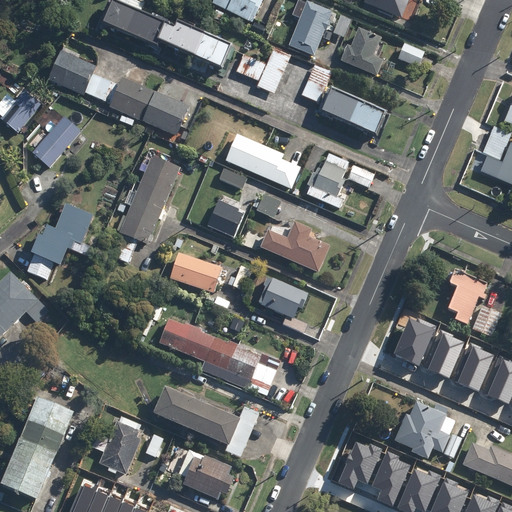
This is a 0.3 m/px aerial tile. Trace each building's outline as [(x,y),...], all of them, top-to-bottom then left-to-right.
[(154,15),(121,0),(115,0),(106,20),(163,45),(165,40),(226,67),(236,43),(182,19),(179,26),(154,15)] [(216,0),(215,4),(254,23),(265,0),(216,0)] [(336,12),(310,1),(309,3),(302,0),(300,0),(294,15),(303,18),(291,45),(317,56),(328,31),(329,31),(334,21),(332,20),(336,12)] [(368,0),(367,2),(404,19),(412,0),(368,0)] [(356,20),(345,16),(338,34),(348,38),(356,20)] [(354,46),(350,44),(343,60),(380,76),(386,60),(377,56),(385,37),(362,27),(354,46)] [(428,52),(407,43),(400,59),(421,68),(428,52)] [(293,55),(276,47),(268,64),(246,54),(238,71),(261,81),(258,87),(276,94),(293,55)] [(99,67),(64,51),(50,80),(86,96),(87,94),(112,105),(111,107),(179,137),(192,107),(125,77),(121,85),(96,74),(99,67)] [(335,72),(317,64),(303,96),(321,103),(335,72)] [(390,111),(335,86),(323,111),(379,136),(390,111)] [(26,90),(3,119),(21,133),(44,104),(26,90)] [(67,116),(35,153),(52,168),(84,131),(67,116)] [(511,137),(511,132),(496,126),(485,153),(502,160),(511,137)] [(288,154),(240,134),(228,161),(294,189),(303,167),(286,159),(288,154)] [(511,150),(509,149),(499,173),(511,177),(511,150)] [(352,162),(331,153),(324,169),(320,168),(318,173),(315,172),(310,185),(312,186),(308,195),(342,209),(346,199),(341,197),(348,180),(345,179),(352,162)] [(183,166),(155,155),(142,186),(135,184),(127,203),(134,206),(129,217),(125,215),(109,254),(130,263),(140,240),(151,245),(183,166)] [(377,174),(355,165),(349,179),(371,188),(377,174)] [(249,177),(227,167),(222,179),(244,189),(249,177)] [(284,202),(266,194),(259,210),(277,218),(284,202)] [(248,212),(221,200),(210,226),(236,237),(248,212)] [(97,215),(69,203),(58,229),(51,226),(47,235),(43,234),(35,254),(36,254),(29,272),(49,280),(56,262),(63,265),(70,248),(94,258),(98,248),(85,243),(97,215)] [(271,229),(263,247),(321,273),(333,246),(312,236),(315,229),(298,221),(290,238),(271,229)] [(225,268),(181,253),(172,278),(216,293),(225,268)] [(255,270),(244,265),(235,286),(246,291),(255,270)] [(461,286),(452,308),(462,312),(459,319),(470,324),(482,296),(487,299),(489,295),(486,294),(491,283),(466,272),(459,269),(453,283),(461,286)] [(15,272),(0,286),(0,343),(43,300),(15,272)] [(312,293),(276,278),(275,279),(270,277),(258,303),(288,316),(285,324),(307,333),(311,324),(297,318),(301,308),(305,309),(312,293)] [(504,313),(484,305),(475,328),(494,336),(504,313)] [(231,343),(171,318),(161,342),(253,381),(252,384),(270,392),(283,361),(265,353),(263,357),(248,350),(249,348),(232,341),(231,343)] [(394,354),(420,365),(437,326),(418,318),(416,321),(409,318),(394,354)] [(427,370),(449,378),(463,342),(452,337),(453,334),(440,329),(434,343),(438,344),(427,370)] [(457,383),(478,392),(493,355),(482,351),(483,348),(470,343),(464,356),(468,358),(457,383)] [(488,396),(509,404),(511,396),(511,359),(500,355),(495,369),(498,370),(488,396)] [(243,416),(169,385),(158,413),(231,444),(228,451),(243,457),(261,412),(247,406),(243,416)] [(79,411),(41,396),(4,485),(42,500),(79,411)] [(447,414),(416,401),(410,415),(406,414),(395,441),(413,448),(411,452),(428,459),(433,449),(443,453),(450,435),(440,431),(447,414)] [(123,416),(102,464),(129,475),(144,438),(141,437),(143,431),(140,430),(143,424),(123,416)] [(168,435),(158,431),(148,453),(158,457),(168,435)] [(356,442),(339,482),(355,488),(358,481),(367,484),(381,452),(380,452),(382,447),(370,442),(368,447),(356,442)] [(490,450),(472,442),(462,465),(511,485),(511,453),(492,445),(490,450)] [(189,478),(186,485),(220,499),(224,491),(230,494),(237,477),(231,474),(234,466),(200,452),(199,454),(192,451),(181,475),(189,478)] [(378,499),(394,506),(410,466),(398,461),(400,456),(388,451),(386,455),(385,455),(372,487),(381,491),(378,499)] [(416,470),(399,510),(404,511),(416,511),(418,508),(426,511),(427,511),(441,480),(440,479),(442,475),(430,470),(428,475),(416,470)] [(163,471),(157,483),(173,491),(179,478),(163,471)] [(459,511),(468,492),(456,487),(458,482),(446,477),(444,481),(443,481),(430,511),(459,511)] [(473,495),(465,511),(495,511),(498,505),(499,501),(487,496),(485,500),(473,495)] [(511,511),(511,505),(503,502),(501,506),(500,506),(497,511),(511,511)]
